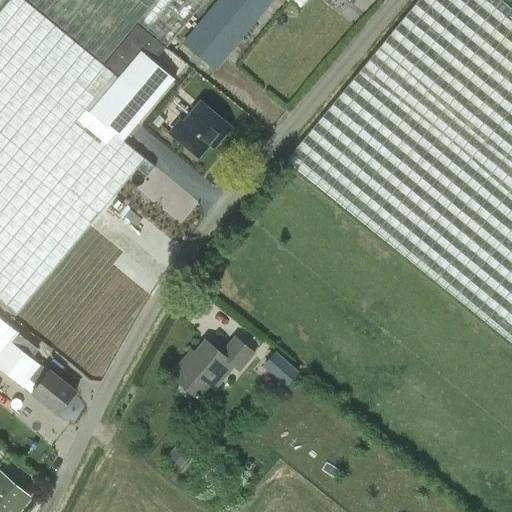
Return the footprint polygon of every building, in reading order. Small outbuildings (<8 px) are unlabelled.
[(18,0),(3,0),(0,4),(0,303),(13,315),(133,168),(143,176),(151,166),(119,140),(171,77),(140,51),(117,80),(18,0)] [(30,0),(101,61),(135,21),(165,46),(203,0),(30,0)] [(273,0),(217,0),(181,44),(215,71),(273,0)] [(420,0),(286,162),(444,291),(511,345),(511,12),(497,0),(420,0)] [(117,77),(140,49),(154,61),(164,49),(137,26),(104,66),(117,77)] [(199,102),(171,136),(196,157),(215,135),(219,139),(229,127),(199,102)] [(0,351),(15,332),(0,320),(0,351)] [(45,356),(15,332),(0,351),(0,370),(20,387),(26,379),(33,384),(27,392),(55,415),(74,392),(38,364),(45,356)] [(181,360),(168,376),(195,399),(206,385),(212,390),(231,367),(237,371),(251,354),(233,338),(219,354),(203,341),(184,363),(181,360)] [(299,373),(275,353),(263,367),(287,387),(299,373)] [(0,474),(0,511),(16,511),(28,498),(0,474)]
